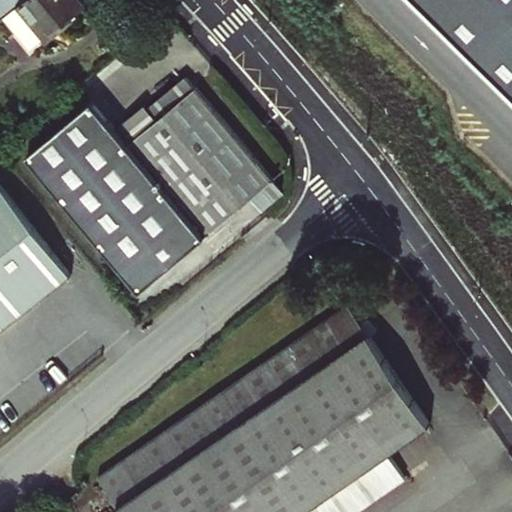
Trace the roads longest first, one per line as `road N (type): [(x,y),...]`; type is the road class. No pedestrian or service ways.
road 1 (residential): [(361,179),(0,483)]
road 2 (residential): [(361,179),(511,387)]
road 3 (residential): [(211,0),(361,179)]
road 4 (unknown): [(141,365),(86,312),(0,371)]
